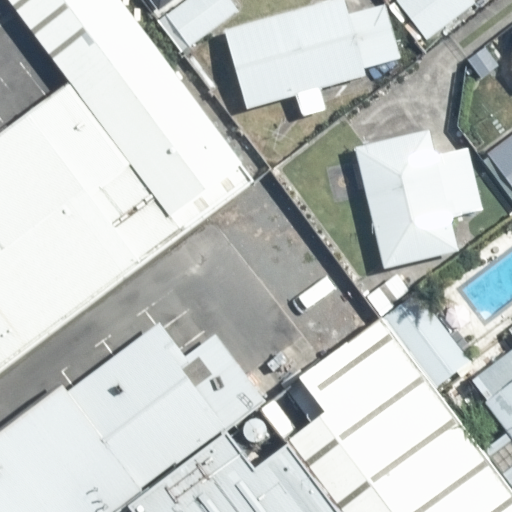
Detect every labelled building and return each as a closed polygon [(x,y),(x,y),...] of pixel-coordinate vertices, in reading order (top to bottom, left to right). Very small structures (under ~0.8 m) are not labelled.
[(158,23),(141,0),(8,0),(70,84),(0,137),(0,372),(31,349),(270,169),(181,53),(158,23)] [(149,0),(159,12),(175,0),(149,0)] [(181,53),(238,14),(226,0),(187,0),(158,23),(181,53)] [(343,0),(222,32),(244,110),(295,98),(304,117),(324,111),(320,92),(366,78),(364,72),(401,61),(384,7),(347,13),(343,0)] [(470,0),(397,0),(394,2),(425,43),(475,5),(470,0)] [(497,66),(482,48),(466,59),(479,79),(497,66)] [(428,132),(353,150),(382,272),(458,253),(452,219),(481,210),(468,150),(434,157),(428,132)] [(511,137),(482,161),(511,203),(511,137)] [(396,277),(365,298),(377,315),(410,291),(396,277)] [(461,379),(473,365),(417,292),(380,318),(387,328),(433,390),(458,376),(461,379)] [(285,443),(290,451),(338,511),(511,511),(511,495),(481,453),(433,390),(387,328),(380,318),(297,381),(307,395),(296,405),(309,426),(285,443)] [(58,384),(0,427),(0,511),(124,511),(128,510),(227,434),(268,403),(215,336),(185,355),(160,324),(68,395),(58,384)] [(511,354),(469,384),(485,407),(505,435),(511,443),(511,354)] [(227,434),(128,510),(129,511),(338,511),(290,451),(256,472),(227,434)] [(511,443),(505,435),(481,453),(511,495),(511,443)]
